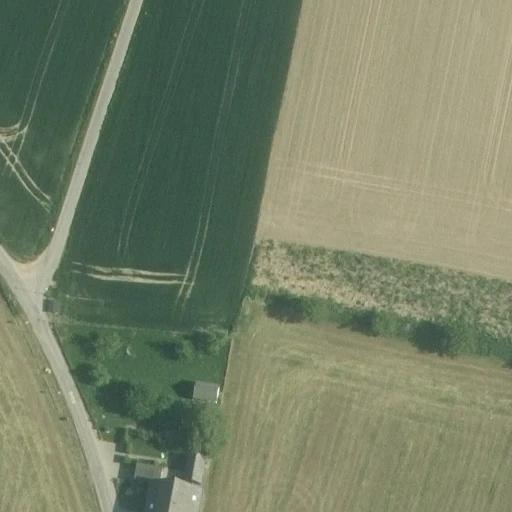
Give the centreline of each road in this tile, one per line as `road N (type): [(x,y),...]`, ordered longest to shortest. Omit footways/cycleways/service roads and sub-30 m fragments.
road 1 (residential): [(32,308),(133,0)]
road 2 (unclassified): [(32,308),(108,511)]
